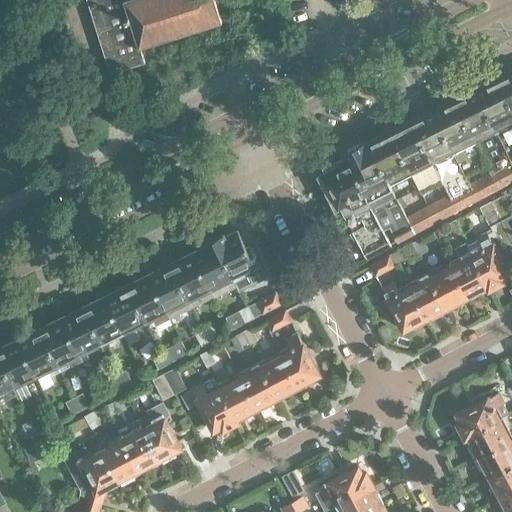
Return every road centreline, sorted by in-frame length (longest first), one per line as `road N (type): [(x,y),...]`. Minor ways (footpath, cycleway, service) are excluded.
road 1 (residential): [(384,397),(252,136)]
road 2 (secondary): [(252,136),(511,7)]
road 3 (secondary): [(0,262),(252,136)]
road 4 (secondary): [(470,0),(241,114)]
road 5 (residential): [(384,397),(171,511)]
road 6 (residential): [(89,190),(19,0)]
road 7 (secondary): [(241,114),(89,190)]
road 8 (residential): [(511,330),(384,397)]
road 9 (residential): [(444,511),(384,397)]
